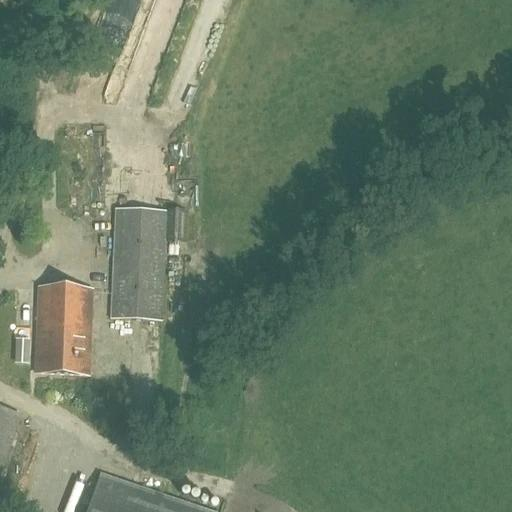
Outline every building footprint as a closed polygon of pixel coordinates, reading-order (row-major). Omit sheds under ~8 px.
[(185,242),(186,214),(116,211),(111,320),(161,322),(165,241),(185,242)] [(39,291),(36,375),(88,377),(91,293),(39,291)] [(33,364),(33,340),(14,340),(14,364),(33,364)] [(0,409),(0,476),(21,416),(0,409)] [(90,511),(206,511),(102,477),(90,511)]
